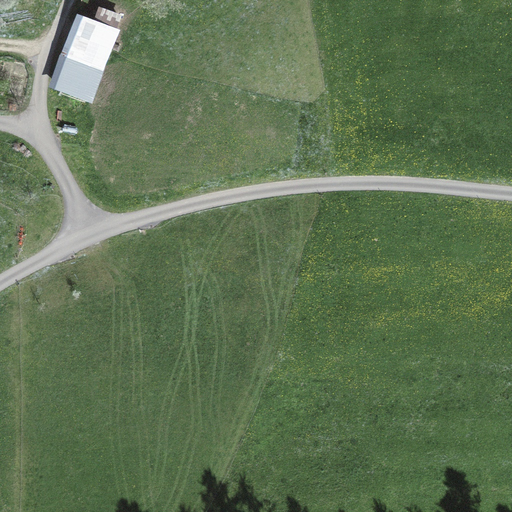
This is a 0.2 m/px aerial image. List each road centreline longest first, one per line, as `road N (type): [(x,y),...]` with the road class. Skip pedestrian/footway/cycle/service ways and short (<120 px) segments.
road 1 (track): [(511,192),(368,182),(206,201),(98,230),(0,281)]
road 2 (track): [(70,0),(42,73),(39,128),(93,233)]
